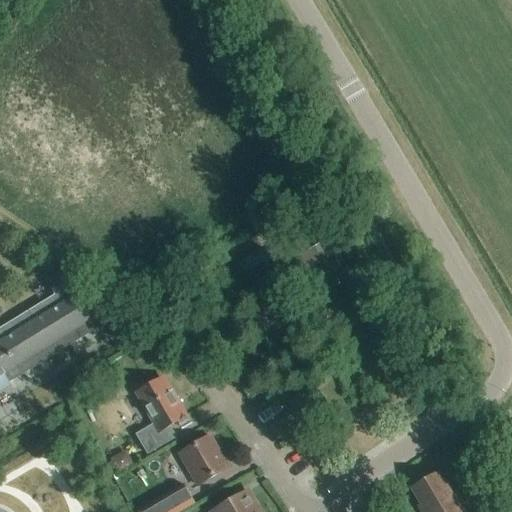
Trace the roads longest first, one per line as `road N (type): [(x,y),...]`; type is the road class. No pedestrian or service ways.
road 1 (residential): [(297,0),(495,330),(503,358),(489,391),(323,511)]
road 2 (unclassified): [(309,511),(188,351)]
road 3 (unknown): [(0,226),(129,304)]
